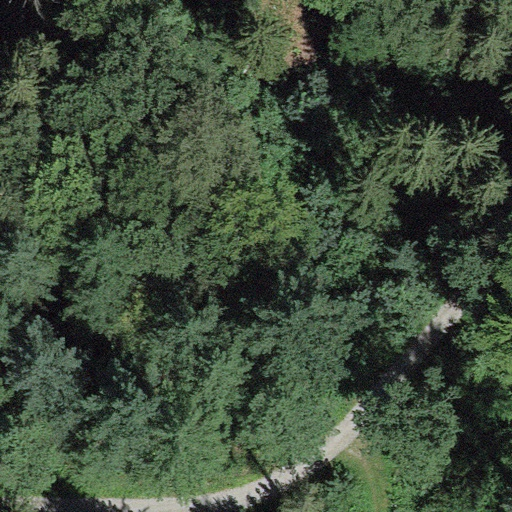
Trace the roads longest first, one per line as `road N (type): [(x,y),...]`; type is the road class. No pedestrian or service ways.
road 1 (track): [(0,494),(226,497),(315,463),(511,228)]
road 2 (track): [(229,73),(257,190),(374,396),(406,511)]
